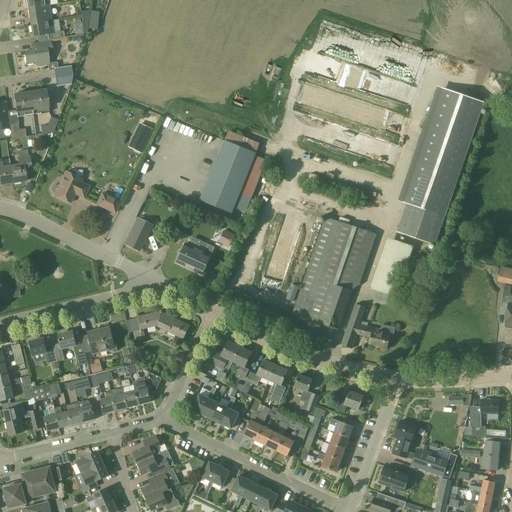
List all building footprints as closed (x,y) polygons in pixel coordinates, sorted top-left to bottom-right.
[(25,0),(27,9),(49,5),(48,0),(25,0)] [(52,21),(49,5),(27,9),(30,25),(52,21)] [(52,21),(30,25),(32,37),(51,34),(52,40),(64,38),(63,32),(53,33),(52,21)] [(97,29),(98,22),(89,21),(88,29),(97,29)] [(82,46),(85,44),(86,40),(84,37),(81,36),(77,38),(76,42),(78,45),(82,46)] [(52,50),(50,41),(50,40),(38,42),(30,43),(32,50),(24,52),(26,65),(36,63),(37,67),(49,65),(47,51),(52,50)] [(55,70),(56,78),(72,76),(72,74),(71,67),(55,70)] [(72,76),(56,78),(58,86),(71,84),(72,76)] [(46,89),(29,92),(32,111),(40,109),(41,113),(49,112),(48,108),(46,89)] [(32,111),(29,92),(13,94),(16,110),(16,113),(17,117),(24,116),(24,112),(32,111)] [(483,104),(464,98),(428,201),(410,195),(398,232),(435,245),(483,104)] [(0,129),(10,128),(8,113),(0,114),(0,112),(0,129)] [(10,118),(11,128),(13,138),(25,136),(24,129),(18,130),(17,124),(18,124),(17,117),(10,118)] [(42,135),(53,133),(58,120),(50,117),(47,125),(40,127),(42,135)] [(135,138),(145,143),(150,132),(140,127),(135,138)] [(38,143),(49,141),(47,134),(37,136),(38,143)] [(256,154),(225,141),(224,140),(200,201),(232,214),(256,154)] [(18,165),(10,166),(12,183),(25,181),(24,170),(31,169),(29,156),(17,158),(18,165)] [(12,183),(10,166),(3,167),(2,160),(0,160),(0,185),(12,183)] [(54,194),(55,194),(54,196),(70,203),(74,194),(83,199),(89,187),(80,183),(81,180),(65,172),(59,186),(58,185),(55,185),(53,186),(51,188),(51,190),(52,192),(54,194)] [(115,213),(120,202),(102,194),(96,205),(115,213)] [(344,330),(371,232),(346,224),(346,223),(322,216),(295,310),(314,316),(312,322),(344,330)] [(139,250),(152,224),(138,218),(126,244),(139,250)] [(225,231),(219,243),(228,248),(234,236),(225,231)] [(215,248),(208,244),(193,238),(190,245),(186,244),(177,262),(202,275),(211,255),(215,248)] [(370,287),(397,295),(413,247),(387,238),(370,287)] [(432,254),(430,261),(437,264),(440,257),(432,254)] [(511,285),(511,269),(501,267),(497,282),(511,285)] [(396,297),(397,295),(370,287),(370,288),(376,290),(373,299),(392,306),(396,297)] [(18,288),(11,289),(12,298),(20,297),(18,288)] [(378,329),(367,327),(360,325),(361,322),(366,308),(356,304),(341,346),(352,350),(357,334),(371,337),(369,344),(377,346),(377,347),(387,350),(389,342),(392,343),(395,328),(382,325),(381,329),(378,329)] [(190,326),(162,312),(162,311),(138,317),(138,316),(137,316),(138,318),(131,320),(134,332),(133,332),(135,342),(146,339),(144,329),(156,326),(183,339),(190,326)] [(114,343),(110,327),(87,332),(93,355),(107,351),(108,352),(118,350),(116,343),(115,343),(115,342),(114,343)] [(75,339),(73,331),(59,335),(62,349),(74,346),(78,367),(88,364),(82,337),(75,339)] [(46,346),(44,339),(29,342),(33,356),(35,363),(46,360),(47,364),(58,362),(53,344),(46,346)] [(233,362),(240,347),(228,342),(223,353),(216,350),(210,364),(223,371),(225,368),(229,370),(233,362)] [(15,360),(24,358),(20,344),(12,346),(15,360)] [(240,347),(233,362),(240,366),(236,374),(245,379),(251,367),(246,364),(252,353),(240,347)] [(0,363),(10,361),(9,356),(4,358),(2,351),(0,351),(0,363)] [(269,380),(275,366),(263,360),(258,373),(252,370),(247,381),(246,381),(244,386),(241,392),(249,396),(252,389),(248,388),(250,383),(258,386),(261,377),(269,380)] [(0,376),(8,374),(6,368),(12,367),(10,361),(0,363),(0,376)] [(100,363),(90,366),(92,374),(102,371),(100,363)] [(275,366),(269,380),(267,385),(273,387),(274,383),(277,384),(270,399),(280,404),(288,385),(282,383),(288,371),(275,366)] [(222,382),(226,374),(220,371),(216,379),(222,382)] [(136,391),(139,405),(151,402),(149,394),(155,393),(162,378),(150,372),(146,379),(148,383),(147,384),(145,379),(133,382),(133,385),(135,391),(136,391)] [(105,373),(91,376),(94,388),(100,387),(99,383),(108,381),(105,373)] [(8,374),(0,376),(0,388),(11,386),(22,383),(21,377),(9,380),(8,374)] [(313,413),(319,396),(308,392),(312,380),(299,375),(294,387),(303,391),(300,400),(305,402),(302,409),(313,413)] [(88,378),(73,382),(75,391),(85,388),(85,390),(91,388),(88,378)] [(31,381),(22,383),(24,388),(32,387),(31,380),(31,381)] [(73,382),(65,384),(66,389),(70,389),(70,392),(75,391),(73,382)] [(241,391),(243,386),(236,382),(234,388),(241,391)] [(49,386),(50,393),(51,394),(56,392),(57,395),(62,394),(59,383),(49,386)] [(127,408),(139,405),(136,391),(135,391),(133,385),(123,388),(127,408)] [(11,386),(0,388),(0,397),(1,401),(8,399),(14,398),(11,386)] [(33,389),(33,390),(34,393),(35,398),(36,401),(42,400),(48,398),(52,397),(51,394),(50,393),(49,386),(45,387),(39,388),(33,389)] [(115,411),(127,408),(123,388),(110,391),(115,411)] [(104,414),(115,411),(110,391),(105,393),(107,398),(100,400),(104,414)] [(358,410),(363,397),(349,391),(345,403),(340,401),(336,410),(344,413),(347,406),(358,410)] [(209,399),(208,398),(199,394),(192,410),(202,414),(209,399)] [(449,405),(463,405),(463,397),(449,397),(449,405)] [(219,404),(211,400),(209,399),(202,414),(212,419),(219,404)] [(470,420),(467,420),(465,427),(481,428),(481,414),(498,414),(498,400),(481,400),(481,405),(470,405),(470,420)] [(22,406),(21,401),(9,404),(10,409),(3,410),(7,424),(21,421),(21,420),(31,417),(39,415),(38,410),(19,414),(18,407),(22,406)] [(78,402),(83,423),(83,422),(95,419),(91,406),(86,407),(84,408),(82,401),(78,402)] [(78,402),(66,405),(68,412),(71,425),(72,425),(83,423),(78,402)] [(221,424),(229,409),(227,408),(219,404),(212,419),(221,424)] [(55,408),(54,408),(59,429),(60,428),(71,425),(68,412),(62,413),(60,407),(55,408)] [(309,423),(318,427),(322,416),(324,417),(326,411),(316,407),(312,416),(309,423)] [(50,416),(45,418),(46,422),(48,431),(59,429),(54,408),(49,409),(50,416)] [(239,414),(231,410),(229,409),(221,424),(231,429),(239,414)] [(281,414),(272,410),(271,409),(268,415),(278,420),(281,414)] [(289,425),(292,419),(281,414),(278,420),(289,425)] [(42,428),(39,415),(31,417),(34,430),(42,428)] [(255,440),(262,426),(265,420),(260,417),(257,424),(251,421),(244,435),(255,440)] [(292,419),(289,425),(300,431),(297,436),(304,439),(308,428),(292,420),(292,419)] [(334,432),(349,438),(353,426),(332,419),(330,424),(336,427),(334,432)] [(21,421),(7,424),(9,435),(23,432),(21,421)] [(421,457),(423,452),(416,449),(414,455),(407,453),(416,427),(400,421),(395,437),(398,438),(393,454),(406,458),(406,457),(413,460),(415,455),(421,457)] [(314,438),(318,427),(309,423),(309,425),(312,426),(308,436),(314,438)] [(266,446),(273,431),(262,426),(255,440),(266,446)] [(276,451),(283,437),(273,431),(266,446),(276,451)] [(345,449),(349,438),(334,432),(330,444),(345,449)] [(146,446),(132,452),(137,463),(138,464),(153,456),(154,457),(160,454),(160,453),(157,447),(161,446),(156,435),(143,441),(146,446)] [(310,449),(314,438),(308,436),(304,447),(310,449)] [(283,437),(276,451),(287,456),(294,442),(283,437)] [(484,455),(498,456),(499,443),(485,442),(484,455)] [(341,460),(345,449),(330,444),(326,454),(326,455),(341,460)] [(306,461),(310,449),(304,447),(300,459),(306,461)] [(326,455),(326,454),(320,451),(318,458),(324,460),(322,466),(337,472),(341,460),(326,455)] [(82,474),(104,464),(98,452),(76,462),(82,474)] [(415,455),(413,460),(411,466),(449,479),(457,456),(450,454),(448,460),(423,452),(421,457),(415,455)] [(151,471),(154,477),(164,472),(164,471),(171,469),(166,459),(163,460),(160,454),(154,457),(153,456),(138,464),(143,475),(151,471)] [(497,470),(498,456),(484,455),(483,469),(497,470)] [(210,462),(202,477),(210,481),(212,482),(220,466),(217,464),(216,465),(210,462)] [(104,464),(82,474),(87,485),(82,487),(84,493),(98,486),(96,481),(109,476),(107,471),(104,464)] [(63,465),(55,467),(59,481),(66,479),(63,465)] [(210,481),(208,487),(211,489),(214,483),(222,487),(225,480),(230,472),(223,468),(220,466),(212,482),(210,481)] [(56,492),(50,467),(22,474),(24,483),(20,483),(20,481),(3,485),(4,486),(4,488),(6,495),(4,496),(5,502),(8,501),(9,508),(27,504),(25,500),(56,492)] [(404,492),(410,476),(384,467),(379,483),(404,492)] [(468,480),(469,473),(459,471),(458,478),(468,480)] [(146,500),(162,493),(162,492),(169,489),(166,483),(169,481),(164,472),(154,477),(148,480),(150,485),(141,489),(146,500)] [(232,477),(227,488),(231,491),(239,495),(247,480),(239,476),(237,480),(232,477)] [(447,505),(452,481),(443,478),(437,503),(447,505)] [(239,495),(237,500),(240,502),(243,497),(247,499),(251,501),(258,485),(254,484),(248,481),(247,480),(239,495)] [(481,492),(493,495),(495,482),(483,480),(481,492)] [(258,485),(251,501),(255,503),(259,505),(261,506),(268,490),(265,489),(262,487),(258,485)] [(99,506),(113,500),(107,488),(93,494),(86,498),(89,503),(96,500),(99,506)] [(259,505),(256,510),(260,511),(262,506),(270,510),(278,495),(268,490),(261,506),(259,505)] [(490,507),(493,495),(481,492),(478,504),(478,505),(490,507)] [(162,493),(146,500),(152,511),(165,506),(167,511),(180,505),(177,499),(168,504),(162,493)] [(374,498),(370,510),(376,511),(396,511),(397,509),(398,508),(404,510),(406,506),(407,503),(385,496),(378,493),(376,499),(374,498)] [(75,496),(63,502),(65,510),(78,504),(75,496)] [(62,498),(56,500),(56,501),(58,511),(65,511),(65,510),(63,502),(62,498)] [(91,511),(116,511),(118,511),(113,500),(99,506),(91,510),(91,511)] [(458,501),(450,500),(449,506),(457,508),(458,501)] [(300,508),(289,502),(287,506),(280,503),(276,511),(309,511),(310,511),(301,507),(300,508)] [(478,505),(478,504),(468,502),(467,509),(465,510),(464,511),(488,511),(490,507),(478,505)] [(23,511),(47,511),(45,503),(23,509),(23,511)]
